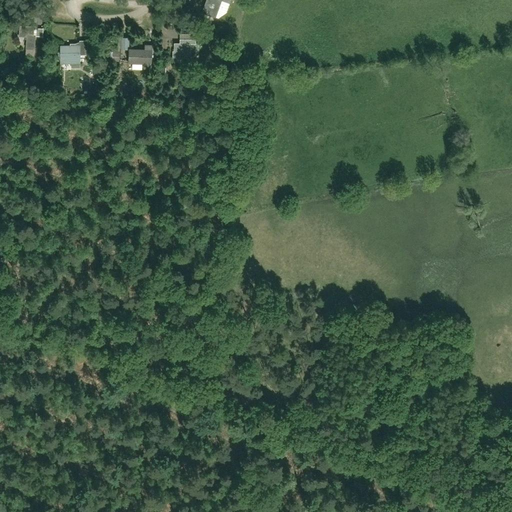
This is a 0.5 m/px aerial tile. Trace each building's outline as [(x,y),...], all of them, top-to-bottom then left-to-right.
[(204,0),(200,14),(223,23),(231,0),(204,0)] [(35,28),(18,28),(17,40),(24,40),(23,57),(35,57),(35,39),(41,39),(41,31),(35,31),(35,28)] [(174,41),(174,58),(201,58),(201,42),(197,42),(197,38),(180,38),(180,41),(174,41)] [(128,39),(120,39),(120,56),(129,56),(128,39)] [(75,47),(57,48),(58,67),(76,66),(75,47)] [(150,50),(129,50),(128,63),(150,63),(150,50)]
